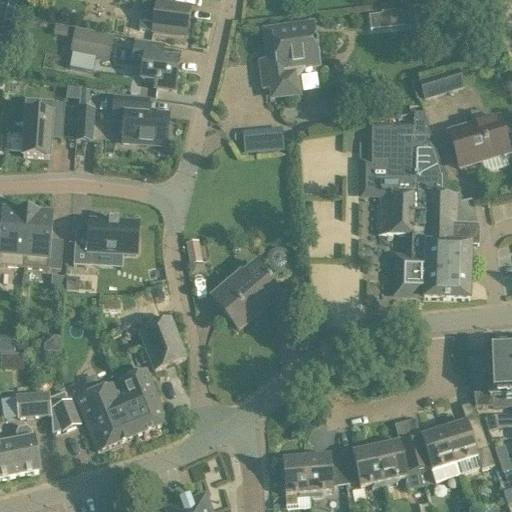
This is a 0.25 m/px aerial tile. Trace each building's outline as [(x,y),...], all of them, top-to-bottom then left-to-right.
[(9,0),(7,11),(15,13),(17,1),(13,0),(9,0)] [(153,35),(187,39),(190,11),(168,8),(168,0),(143,0),(141,15),(155,17),(153,35)] [(403,24),(410,24),(408,10),(380,13),(381,15),(368,17),(370,32),(403,28),(403,24)] [(4,22),(12,24),(15,13),(7,11),(4,22)] [(70,56),(108,63),(113,37),(75,30),(70,56)] [(304,72),(320,70),(315,32),(272,37),(275,61),(260,63),(263,93),(268,92),(270,103),(302,99),(299,79),(304,72)] [(155,92),(175,95),(179,64),(161,61),(163,49),(136,45),(133,68),(143,70),(141,83),(156,85),(155,92)] [(427,103),(461,92),(455,74),(421,85),(427,103)] [(142,145),(167,146),(169,119),(148,117),(149,104),(114,101),(113,115),(125,116),(123,146),(141,148),(142,145)] [(62,141),(65,106),(51,105),(50,117),(26,116),(23,159),(48,161),(50,140),(62,141)] [(78,112),(76,144),(92,145),(94,113),(78,112)] [(413,132),(371,131),(371,168),(364,168),(364,197),(380,197),(379,237),(378,237),(378,238),(411,239),(410,264),(401,264),(401,274),(399,274),(398,299),(423,299),(423,302),(469,302),(471,247),(478,248),(479,232),(472,208),(471,202),(461,204),(459,196),(452,196),(452,197),(447,196),(447,181),(443,171),(439,171),(440,164),(423,116),(413,116),(413,132)] [(508,156),(505,146),(511,144),(511,143),(511,132),(511,129),(507,127),(500,129),(500,128),(496,129),(494,122),(450,135),(459,166),(478,161),(479,165),(508,156)] [(282,135),(269,136),(271,151),(284,150),(282,135)] [(22,270),(23,270),(28,217),(16,216),(16,217),(3,215),(0,243),(0,242),(0,258),(23,261),(22,270)] [(39,219),(39,218),(28,217),(23,270),(60,273),(63,245),(50,244),(52,220),(39,219)] [(123,255),(135,256),(137,224),(118,223),(118,220),(109,219),(109,222),(90,221),(89,236),(75,235),(73,266),(88,267),(89,253),(123,255)] [(202,266),(198,244),(187,246),(191,268),(202,266)] [(269,253),(267,258),(266,263),(268,268),(272,272),(277,274),(283,273),(287,270),(290,265),(290,260),(288,255),(284,251),(279,249),(274,250),(269,253)] [(240,277),(212,301),(222,314),(239,333),(281,297),(256,268),(242,279),(240,277)] [(103,313),(119,313),(120,300),(104,300),(103,313)] [(154,375),(187,363),(170,321),(138,334),(154,375)] [(1,342),(1,353),(13,353),(13,342),(1,342)] [(490,416),(511,414),(511,353),(486,355),(488,404),(489,404),(490,416)] [(126,416),(135,439),(167,427),(146,374),(119,385),(131,414),(126,416)] [(135,439),(126,416),(114,387),(76,402),(97,454),(135,439)] [(17,422),(51,419),(49,401),(49,395),(16,398),(17,422)] [(68,404),(64,395),(55,399),(49,401),(51,419),(52,436),(79,425),(78,421),(71,403),(68,404)] [(487,420),(487,429),(502,429),(502,420),(487,420)] [(466,425),(443,432),(458,478),(480,470),(481,473),(494,468),(480,426),(468,430),(466,425)] [(17,444),(0,447),(0,483),(39,475),(33,441),(32,441),(31,433),(26,429),(18,431),(15,435),(17,444)] [(419,477),(431,473),(435,486),(458,478),(443,432),(420,440),(410,443),(419,477)] [(376,450),(383,486),(406,482),(408,493),(423,489),(419,477),(410,443),(400,445),(376,450)] [(383,486),(376,450),(352,455),(341,457),(345,488),(358,486),(359,491),(383,486)] [(502,452),(494,454),(499,468),(507,465),(502,452)] [(341,457),(331,459),(306,460),(309,497),(309,500),(322,500),(322,496),(333,496),(333,489),(345,488),(341,457)] [(309,497),(306,460),(282,462),(285,509),(297,508),(296,498),(309,497)] [(507,465),(499,468),(503,481),(511,478),(507,465)] [(511,498),(510,492),(502,494),(506,509),(511,506),(511,498)] [(208,511),(204,500),(169,511),(208,511)]
